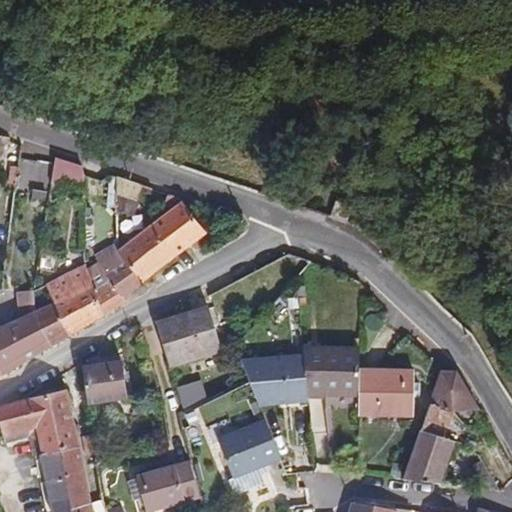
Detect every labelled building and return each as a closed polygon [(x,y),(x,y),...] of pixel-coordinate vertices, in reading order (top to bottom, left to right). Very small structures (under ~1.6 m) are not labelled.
[(0,156),(9,142),(10,139),(0,136),(0,156)] [(85,190),(86,178),(83,167),(56,159),(52,184),(85,190)] [(118,212),(118,195),(118,179),(110,176),(108,209),(118,212)] [(139,202),(144,188),(118,179),(118,195),(139,202)] [(345,194),(325,189),(319,214),(338,221),(345,194)] [(141,203),(139,202),(118,195),(118,212),(136,218),(141,203)] [(207,234),(184,204),(167,217),(189,248),(207,234)] [(189,248),(167,217),(157,225),(119,253),(143,283),(189,248)] [(98,257),(102,264),(89,271),(106,314),(127,302),(126,298),(143,283),(119,253),(119,244),(98,257)] [(87,266),(48,286),(57,305),(71,335),(106,314),(89,271),(87,266)] [(54,345),(71,335),(57,305),(37,313),(54,345)] [(223,349),(210,307),(157,323),(171,365),(223,349)] [(37,313),(0,329),(0,367),(4,375),(54,345),(37,313)] [(360,369),(360,347),(306,344),(307,354),(309,396),(359,396),(360,369)] [(309,396),(307,354),(243,357),(263,407),(309,404),(309,396)] [(124,361),(83,368),(88,404),(128,397),(124,361)] [(444,371),(442,368),(429,404),(446,409),(480,410),(458,371),(444,371)] [(413,418),(414,370),(360,369),(359,396),(359,418),(413,418)] [(207,402),(202,387),(179,393),(185,414),(207,402)] [(43,455),(79,447),(65,390),(0,407),(0,419),(5,436),(28,431),(37,428),(43,455)] [(446,409),(429,404),(421,429),(447,438),(455,412),(446,409)] [(219,439),(234,476),(258,467),(281,457),(266,421),(219,439)] [(33,457),(43,455),(37,428),(28,431),(5,436),(7,443),(30,438),(33,457)] [(455,440),(447,438),(421,429),(403,479),(439,483),(455,440)] [(83,435),(87,456),(96,455),(93,434),(83,435)] [(94,511),(92,504),(82,453),(79,447),(43,455),(45,469),(38,471),(39,480),(47,478),(54,511),(94,511)] [(146,510),(202,495),(192,462),(137,477),(146,510)] [(236,496),(265,484),(258,467),(234,476),(229,478),(236,496)] [(388,511),(390,507),(346,499),(342,511),(388,511)] [(92,504),(94,511),(106,511),(102,500),(92,504)]
